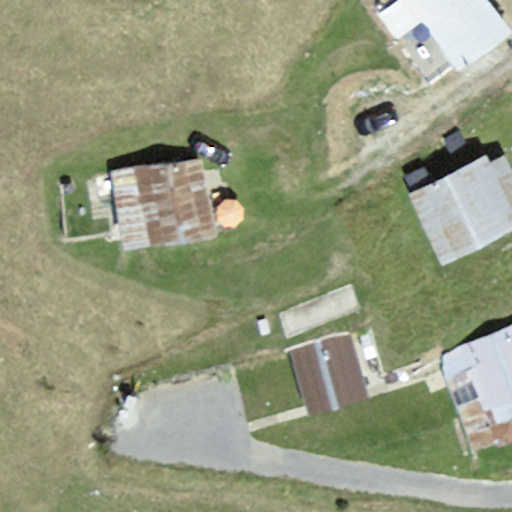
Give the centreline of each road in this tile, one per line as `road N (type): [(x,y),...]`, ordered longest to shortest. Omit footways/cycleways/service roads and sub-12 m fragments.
road 1 (track): [(511,499),(155,443)]
road 2 (track): [(358,167),(511,55)]
